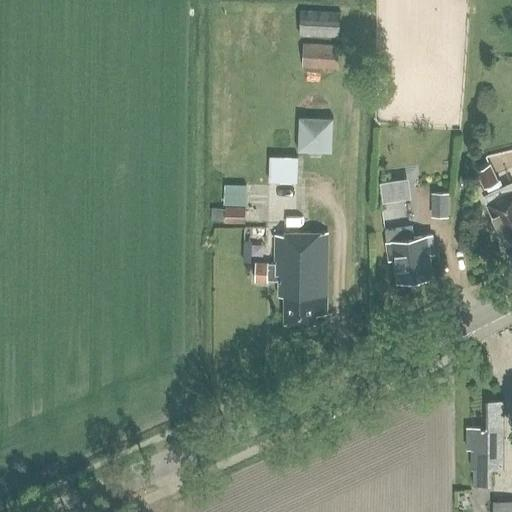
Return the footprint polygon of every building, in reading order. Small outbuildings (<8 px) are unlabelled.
[(301,35),(341,37),(342,12),(302,10),(301,35)] [(304,66),(340,68),(342,45),(305,43),(304,66)] [(303,118),(302,149),(333,149),(334,118),(303,118)] [(270,181),(299,182),(299,157),(271,156),(270,181)] [(511,182),(502,187),(491,163),(478,169),(489,193),(484,196),(488,203),(487,203),(505,241),(511,238),(511,182)] [(400,200),(398,180),(380,182),(382,202),(400,200)] [(225,222),(245,223),(247,184),(227,183),(225,222)] [(449,193),(433,193),(433,216),(449,216),(449,193)] [(223,222),(224,208),(214,208),(214,221),(223,222)] [(434,253),(432,235),(414,238),(412,227),(385,230),(389,260),(394,259),(397,283),(433,277),(430,254),(434,253)] [(316,315),(326,315),(327,233),(284,232),(284,235),(275,235),(275,264),(255,263),(255,281),(269,281),(279,281),(278,296),(286,296),(285,322),(316,322),(316,315)] [(488,401),(488,427),(467,427),(467,450),(472,450),(472,469),(474,469),(474,485),(491,486),(491,469),(504,469),(504,401),(488,401)] [(511,511),(511,500),(494,500),(493,511),(511,511)]
